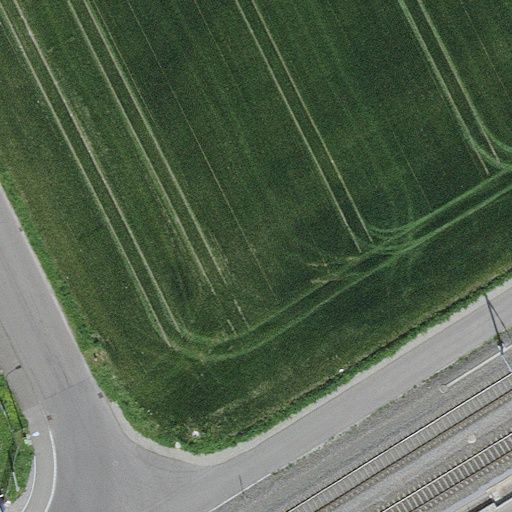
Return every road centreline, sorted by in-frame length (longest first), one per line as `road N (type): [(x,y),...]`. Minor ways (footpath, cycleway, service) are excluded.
road 1 (unclassified): [(511,311),(180,511)]
road 2 (residential): [(0,242),(133,511)]
